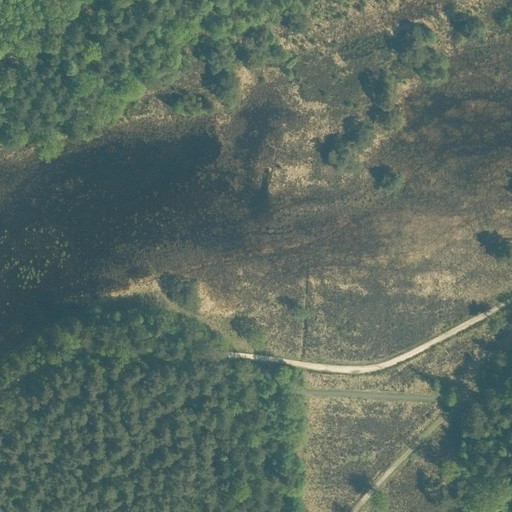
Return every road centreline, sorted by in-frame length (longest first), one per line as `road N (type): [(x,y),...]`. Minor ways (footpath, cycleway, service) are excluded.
road 1 (track): [(0,393),(66,352),(108,346),(368,369),(511,301)]
road 2 (track): [(511,359),(421,436),(353,511)]
